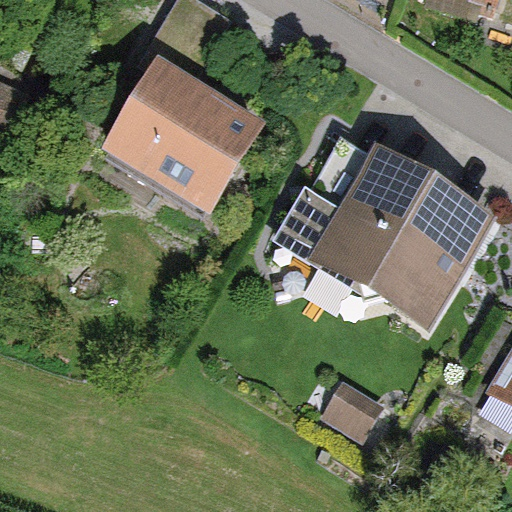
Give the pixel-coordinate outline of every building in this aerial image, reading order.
[(218,224),(255,147),(184,113),(224,33),(156,0),(152,0),(77,155),(218,224)] [(26,104),(0,92),(0,138),(10,143),(26,104)] [(435,346),(490,232),(321,152),(267,265),(435,346)] [(511,359),(493,392),(511,403),(511,359)] [(380,416),(345,395),(329,422),(364,443),(380,416)]
